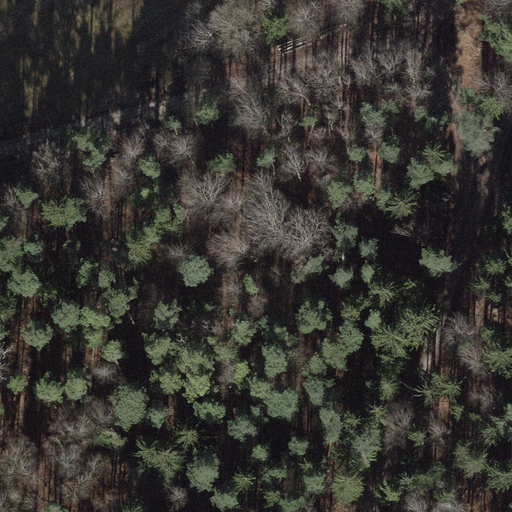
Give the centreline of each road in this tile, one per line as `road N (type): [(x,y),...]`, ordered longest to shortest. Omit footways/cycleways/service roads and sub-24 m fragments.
road 1 (track): [(380,511),(451,310),(475,32),(488,0)]
road 2 (track): [(475,32),(338,56),(0,157)]
road 3 (track): [(451,310),(511,131)]
